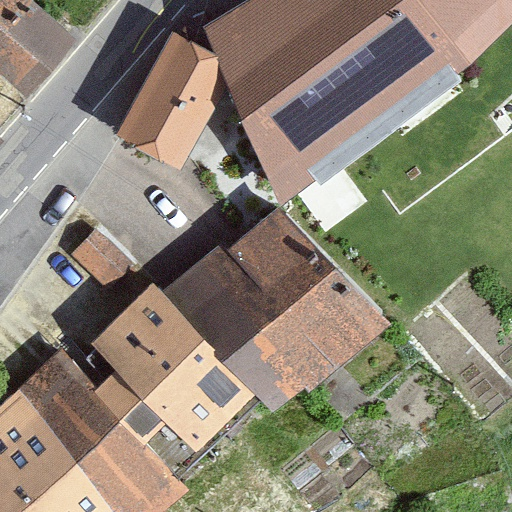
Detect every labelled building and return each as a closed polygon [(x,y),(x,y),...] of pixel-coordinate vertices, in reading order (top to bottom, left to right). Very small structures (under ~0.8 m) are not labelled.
[(43,0),(0,0),(0,57),(28,84),(77,31),(43,0)] [(441,0),(210,0),(206,3),(288,197),(483,57),(441,0)] [(511,0),(441,0),(483,57),(511,26),(511,0)] [(228,73),(176,44),(136,116),(188,145),(228,73)] [(283,192),(173,290),(254,381),(278,409),(389,311),(288,197),(283,192)] [(97,219),(72,244),(110,281),(134,256),(97,219)] [(121,358),(100,377),(168,455),(254,381),(173,290),(164,278),(100,333),(121,358)] [(72,342),(19,385),(121,509),(123,511),(151,511),(187,483),(168,455),(100,377),(72,342)] [(19,385),(0,401),(0,511),(117,511),(121,509),(19,385)]
